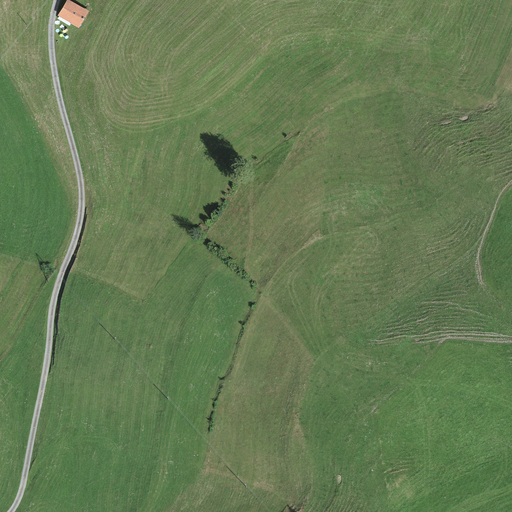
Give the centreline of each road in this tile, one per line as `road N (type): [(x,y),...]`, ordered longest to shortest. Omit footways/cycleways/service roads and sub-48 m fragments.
road 1 (trunk): [(510,511),(308,0)]
road 2 (track): [(10,511),(23,484),(52,309),(80,213),(79,171),(53,65),(56,0)]
